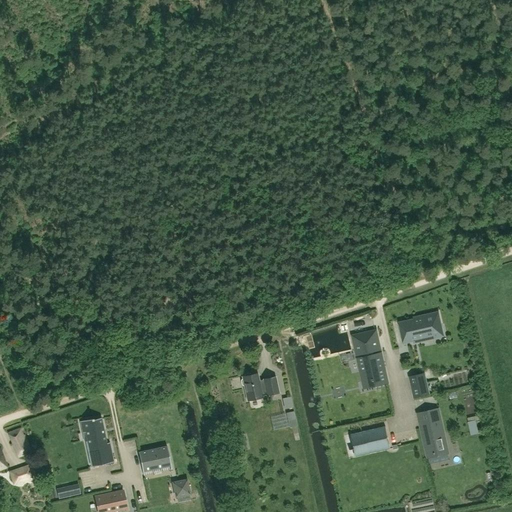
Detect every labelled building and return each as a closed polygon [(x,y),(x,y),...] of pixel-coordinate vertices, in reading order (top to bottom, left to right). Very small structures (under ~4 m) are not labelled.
[(443,333),(438,313),(414,318),(414,320),(400,323),(405,343),(414,340),(443,333)] [(357,355),(380,350),(376,331),(353,336),(357,355)] [(381,353),(358,358),(363,381),(373,379),(375,386),(387,383),(384,367),(383,362),(381,353)] [(244,376),(242,377),(242,379),(241,381),(241,386),(244,387),(247,401),(263,398),(262,396),(266,395),(279,393),(275,377),(263,379),(263,382),(259,382),(258,373),(251,375),(249,374),(245,374),(244,376)] [(414,397),(428,394),(424,374),(410,377),(414,397)] [(418,414),(421,425),(428,455),(436,453),(436,454),(439,453),(447,451),(438,409),(418,413),(418,414)] [(93,467),(114,462),(110,442),(106,443),(104,433),(103,433),(102,430),(104,429),(101,418),(93,419),(93,418),(80,421),(82,433),(89,432),(90,439),(87,440),(93,467)] [(354,457),(390,449),(385,426),(349,434),(354,457)] [(8,433),(18,458),(31,453),(25,435),(23,435),(20,428),(8,433)] [(245,450),(242,435),(234,437),(237,452),(245,450)] [(167,447),(138,453),(143,475),(144,475),(143,471),(164,467),(170,466),(171,470),(172,469),(171,466),(167,447)] [(186,480),(180,482),(173,483),(176,493),(176,496),(189,493),(186,480)] [(76,485),(69,487),(71,496),(78,494),(76,485)] [(123,490),(95,496),(98,511),(108,511),(127,508),(127,511),(126,511),(128,511),(123,490)]
